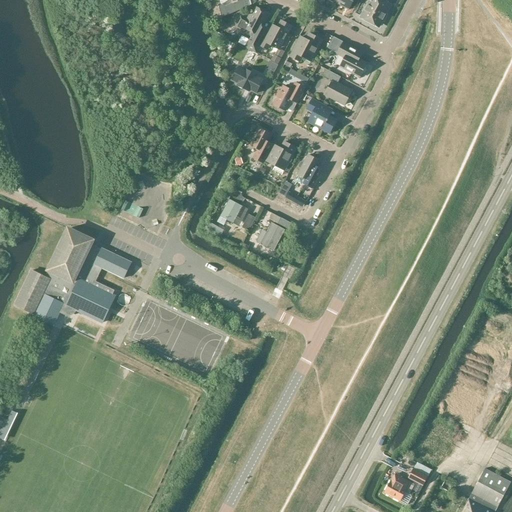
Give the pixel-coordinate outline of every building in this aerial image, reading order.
[(245,0),(229,0),(224,4),(219,7),(222,17),(241,10),(238,2),(245,0)] [(340,0),(339,5),(350,10),(352,7),(355,0),(340,0)] [(388,15),(386,14),(390,5),(381,0),(370,0),(371,0),(362,17),(379,26),(382,21),(384,22),(388,15)] [(249,40),(245,47),(256,53),(266,35),(269,29),(264,26),(269,15),(256,8),(252,15),(250,14),(247,20),(240,16),(234,28),(251,37),(249,40)] [(278,28),(272,25),(261,46),(268,50),(272,43),(281,48),(292,27),(281,21),(278,28)] [(306,40),(300,37),(290,56),(300,62),(303,58),(311,62),(323,41),(309,34),(306,40)] [(333,38),(329,44),(340,50),(337,54),(345,58),(341,67),(360,77),(367,64),(353,57),(356,50),(333,38)] [(274,54),(271,60),(278,63),(285,51),(280,49),(277,55),(274,54)] [(249,92),(250,90),(256,94),(264,79),(257,76),(258,76),(245,69),(245,70),(239,66),(231,80),(238,84),(237,85),(249,92)] [(332,81),(325,95),(345,105),(352,92),(338,84),(341,77),(326,70),(322,76),(332,81)] [(301,75),(299,80),(306,84),(308,79),(301,75)] [(275,96),(278,97),(274,105),(286,111),(292,100),(297,103),(305,88),(295,83),(292,91),(283,86),(281,91),(279,90),(275,96)] [(330,116),(333,111),(313,100),(307,110),(313,113),(309,121),(322,128),(322,129),(330,134),(337,120),(330,116)] [(273,144),(268,141),(271,135),(260,129),(251,146),(259,150),(254,158),(263,163),(273,144)] [(273,149),(267,159),(276,164),(273,170),(282,175),(285,169),(296,149),(285,142),(281,148),(275,145),(273,149)] [(306,179),(304,184),(313,189),(321,175),(315,172),(320,162),(308,155),(304,163),(302,162),(300,162),(299,166),(299,168),(301,169),(298,175),(306,179)] [(286,181),(280,193),(285,196),(291,184),(286,181)] [(234,197),(234,198),(243,203),(245,198),(240,196),(242,194),(237,191),(238,191),(233,188),(229,195),(228,194),(226,198),(227,199),(228,198),(229,198),(231,196),(234,197)] [(300,190),(297,196),(307,201),(310,196),(300,190)] [(288,192),(285,197),(303,207),(306,202),(288,192)] [(229,199),(220,216),(234,224),(237,217),(241,219),(247,209),(242,207),(243,206),(229,199)] [(272,213),(269,219),(289,230),(292,224),(281,218),(272,213)] [(249,214),(242,228),(249,231),(256,218),(249,214)] [(260,243),(260,244),(274,251),(285,230),(272,222),(266,232),(262,230),(256,241),(260,243)] [(212,229),(211,231),(220,236),(224,227),(215,223),(214,224),(212,223),(210,228),(212,229)] [(102,268),(116,275),(124,278),(131,263),(102,249),(101,250),(91,245),(93,241),(69,229),(49,270),(46,277),(32,270),(15,305),(34,314),(34,313),(36,314),(36,315),(54,324),(60,311),(68,314),(71,313),(73,309),(103,323),(116,297),(113,295),(115,291),(96,282),(102,268)] [(277,251),(275,255),(264,250),(262,254),(272,260),(271,262),(275,264),(281,253),(277,251)] [(409,495),(415,486),(422,490),(423,486),(428,476),(431,470),(417,462),(414,468),(408,478),(410,479),(409,481),(395,474),(391,480),(385,493),(400,501),(405,492),(409,495)] [(511,482),(485,468),(469,499),(461,511),(495,511),(511,482)]
